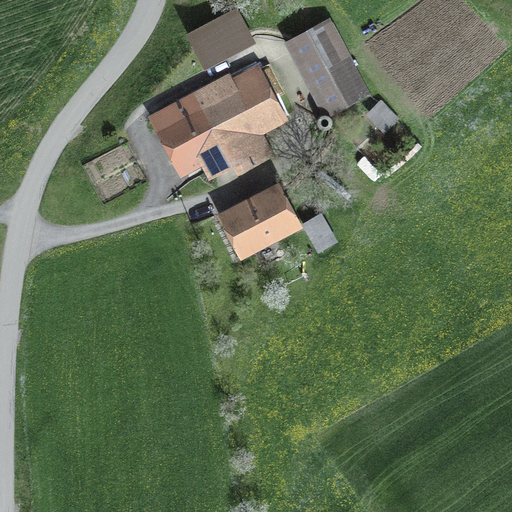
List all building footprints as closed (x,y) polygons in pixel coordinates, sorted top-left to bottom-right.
[(205,62),(249,39),(235,12),(191,36),(205,62)] [(327,26),(292,44),(327,111),(362,92),(327,26)] [(271,155),(256,126),(279,114),(256,71),(219,92),(222,99),(184,119),(177,105),(157,116),(183,164),(203,154),(213,172),(232,161),(239,172),(271,155)] [(370,113),(385,128),(395,118),(381,103),(370,113)] [(244,251),(294,226),(275,190),(225,215),(244,251)] [(320,218),(306,226),(319,248),(332,240),(320,218)]
